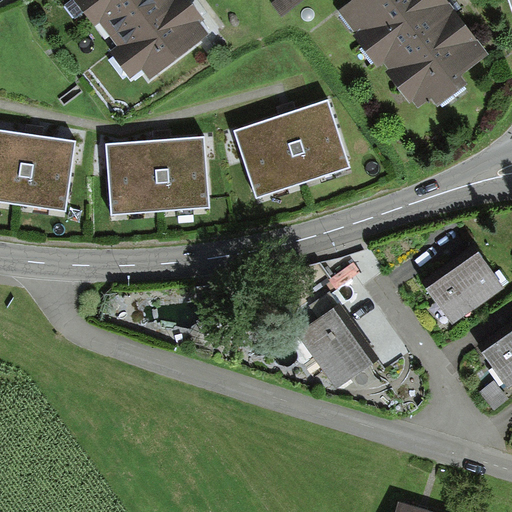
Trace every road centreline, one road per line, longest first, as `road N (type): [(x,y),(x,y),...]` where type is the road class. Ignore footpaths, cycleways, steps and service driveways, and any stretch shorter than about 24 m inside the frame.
road 1 (residential): [(50,262),(65,316),(80,333),(511,473)]
road 2 (tertiary): [(50,262),(144,266),(230,254),(309,237),(511,167)]
